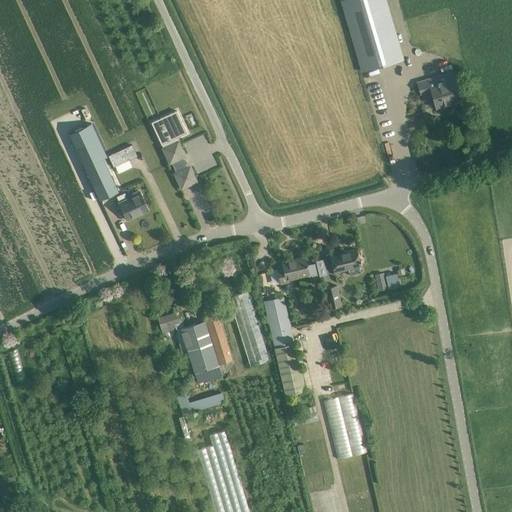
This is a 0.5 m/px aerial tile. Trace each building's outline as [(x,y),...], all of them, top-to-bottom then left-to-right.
[(341,0),(340,0),(350,32),(361,72),(404,60),(386,0),(341,0)] [(451,72),(427,79),(417,83),(420,95),(431,92),(435,108),(459,101),(451,72)] [(163,148),(170,163),(171,162),(176,173),(175,173),(182,188),(196,181),(189,167),(187,168),(186,164),(187,163),(185,160),(184,161),(182,157),(184,156),(178,141),(163,148)] [(114,167),(137,156),(132,145),(108,156),(114,167)] [(84,167),(99,200),(119,191),(103,158),(84,167)] [(138,192),(127,197),(125,193),(117,196),(128,219),(147,210),(138,192)] [(334,272),(349,268),(350,272),(352,273),(358,272),(360,269),(359,266),(360,266),(356,249),(330,255),(334,272)] [(287,282),(287,280),(309,275),(305,257),(281,263),(282,267),(276,269),(279,284),(287,282)] [(379,291),(388,289),(384,273),(375,275),(379,291)] [(337,285),(323,288),(328,309),(342,305),(337,285)] [(267,361),(249,290),(230,295),(248,365),(267,361)] [(274,348),(285,395),(307,389),(295,343),(283,297),(263,301),(274,348)] [(205,320),(184,327),(179,311),(158,318),(162,332),(176,328),(178,333),(182,332),(194,372),(198,383),(222,376),(205,320)] [(205,319),(219,362),(231,358),(217,315),(205,319)] [(7,351),(17,381),(26,378),(16,348),(7,351)] [(177,395),(183,415),(224,403),(221,392),(189,402),(186,393),(177,395)] [(323,398),(336,458),(366,452),(353,392),(323,398)] [(316,412),(293,418),(295,426),(318,419),(316,412)]
